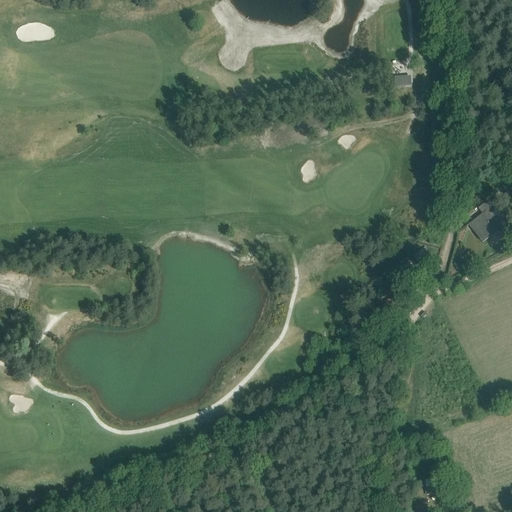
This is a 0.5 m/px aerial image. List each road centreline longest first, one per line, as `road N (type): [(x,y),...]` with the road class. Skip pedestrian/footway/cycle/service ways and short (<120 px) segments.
road 1 (track): [(175,511),(222,441),(330,383),(409,319)]
road 2 (track): [(429,294),(453,201),(452,94),(439,0)]
road 3 (track): [(222,441),(40,511)]
road 4 (track): [(410,335),(377,511)]
